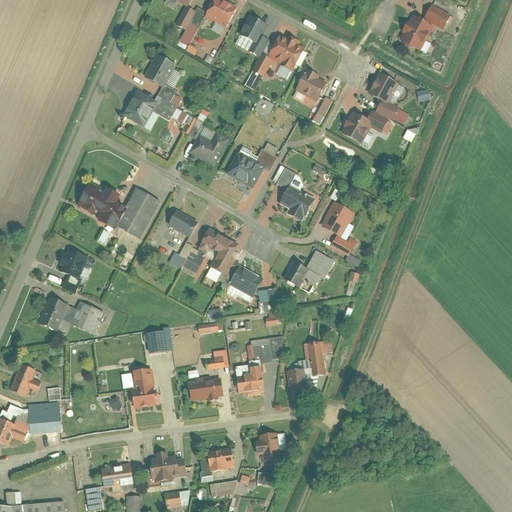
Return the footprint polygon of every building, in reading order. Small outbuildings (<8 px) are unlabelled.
[(168,0),(167,3),(179,9),(182,2),(192,7),(196,0),(168,0)] [(189,8),(178,26),(187,31),(179,45),(188,50),(190,46),(192,47),(209,18),(219,23),(215,30),(224,35),(228,29),(231,31),(243,10),(225,0),(216,0),(209,13),(201,8),(198,13),(189,8)] [(416,15),(402,43),(430,55),(435,44),(431,42),(438,26),(446,30),(454,14),(435,6),(428,20),(416,15)] [(254,16),(237,43),(262,58),(273,40),(267,36),(272,27),(254,16)] [(272,44),(248,85),(256,90),(263,77),(266,78),(276,61),(283,65),(278,74),(289,80),(294,72),(296,73),(310,49),(286,36),(279,48),(272,44)] [(176,67),(157,57),(144,80),(164,90),(176,67)] [(311,69),(299,90),(321,103),(332,84),(323,79),(324,76),(311,69)] [(385,101),(379,113),(396,122),(397,120),(405,124),(411,113),(396,105),(406,85),(384,74),(373,95),(385,101)] [(200,79),(196,90),(208,94),(212,83),(200,79)] [(420,91),(422,102),(435,100),(433,88),(420,91)] [(158,104),(138,92),(123,117),(144,129),(158,104)] [(315,122),(322,126),(336,101),(329,97),(315,122)] [(197,117),(187,135),(198,141),(191,153),(219,168),(233,141),(206,126),(213,113),(204,109),(200,118),(197,117)] [(357,111),(344,134),(366,146),(374,132),(388,140),(397,124),(376,113),(373,119),(357,111)] [(410,130),(405,140),(415,144),(419,134),(410,130)] [(245,146),(230,175),(258,190),(269,169),(273,171),(280,157),(277,156),(281,149),(271,144),(268,151),(266,150),(261,158),(254,155),(255,152),(245,146)] [(318,164),(315,170),(324,175),(327,169),(318,164)] [(283,166),(275,181),(291,190),(283,204),(293,210),(290,214),(305,222),(308,218),(310,219),(320,200),(304,192),(311,181),(283,166)] [(121,232),(123,229),(145,242),(167,204),(141,190),(131,207),(124,203),(127,197),(112,189),(109,193),(92,184),(81,206),(105,219),(103,222),(121,232)] [(338,189),(333,199),(339,202),(345,192),(338,189)] [(365,193),(361,201),(374,207),(378,199),(365,193)] [(358,214),(337,203),(324,227),(340,235),(334,248),(351,257),(348,262),(361,269),(365,261),(353,255),(360,242),(352,238),(350,241),(345,238),(348,233),(352,235),(355,228),(352,226),(358,214)] [(177,211),(168,226),(189,239),(199,224),(177,211)] [(99,241),(107,245),(113,233),(106,229),(99,241)] [(196,248),(184,270),(197,277),(208,258),(216,263),(205,283),(211,286),(214,281),(219,284),(220,281),(226,284),(246,247),(214,230),(202,251),(196,248)] [(175,261),(172,266),(179,270),(182,265),(184,266),(196,246),(190,242),(182,255),(177,253),(173,260),(175,261)] [(71,275),(65,289),(79,295),(86,281),(83,280),(92,258),(71,249),(62,271),(71,275)] [(297,261),(287,279),(313,293),(317,287),(319,288),(324,279),(328,281),(339,261),(319,250),(310,268),(297,261)] [(239,261),(224,288),(230,292),(229,295),(239,300),(241,297),(254,304),(268,280),(245,267),(246,265),(239,261)] [(363,274),(353,272),(348,296),(355,297),(358,283),(361,284),(363,274)] [(257,310),(258,315),(287,310),(283,289),(262,292),(263,302),(261,303),(262,309),(257,310)] [(177,292),(174,297),(181,300),(183,295),(177,292)] [(54,298),(41,326),(69,338),(75,326),(98,336),(108,313),(83,302),(80,309),(54,298)] [(211,311),(212,321),(225,319),(223,309),(211,311)] [(267,319),(268,327),(288,324),(286,311),(272,313),(272,319),(267,319)] [(201,326),(202,334),(225,331),(224,323),(201,326)] [(168,332),(147,336),(148,342),(152,342),(154,355),(177,352),(174,328),(168,329),(168,332)] [(252,366),(238,368),(242,395),(249,394),(249,397),(264,395),(264,392),(269,391),(266,368),(265,368),(264,364),(276,362),(276,360),(283,359),(288,337),(253,341),(253,346),(250,346),(252,366)] [(302,371),(290,373),(294,402),(315,399),(313,378),(329,376),(327,354),(337,353),(335,341),(307,344),(309,361),(301,362),(302,371)] [(51,348),(51,356),(58,357),(59,349),(51,348)] [(209,362),(210,371),(232,368),(230,351),(217,353),(218,361),(209,362)] [(133,373),(139,409),(162,406),(156,370),(151,371),(150,364),(135,366),(136,373),(133,373)] [(25,365),(13,393),(30,399),(33,391),(40,394),(44,383),(37,380),(40,372),(25,365)] [(193,381),(189,382),(193,402),(212,398),(213,403),(223,401),(222,398),(227,398),(224,379),(209,382),(208,377),(203,378),(202,370),(191,372),(193,381)] [(124,390),(134,388),(132,374),(122,376),(124,390)] [(50,389),(51,402),(64,400),(62,388),(50,389)] [(120,397),(112,401),(116,409),(118,408),(120,411),(123,409),(122,406),(124,405),(120,397)] [(5,411),(0,424),(0,443),(13,448),(17,439),(32,445),(35,436),(64,434),(62,404),(31,406),(31,410),(27,410),(14,405),(11,413),(5,411)] [(288,432),(263,436),(264,441),(258,441),(261,457),(266,456),(268,464),(288,461),(286,449),(291,448),(288,432)] [(212,460),(201,462),(205,484),(216,482),(215,474),(231,471),(231,469),(237,468),(234,447),(211,451),(212,460)] [(161,459),(153,460),(156,480),(159,480),(160,484),(164,483),(164,487),(178,486),(177,481),(179,481),(178,478),(192,476),(189,459),(182,460),(181,456),(173,457),(172,453),(160,455),(161,459)] [(112,469),(104,470),(108,489),(115,488),(116,495),(139,491),(134,462),(122,464),(121,461),(111,462),(112,469)] [(281,475),(261,473),(260,483),(279,486),(281,475)] [(241,486),(250,489),(253,479),(244,476),(241,486)] [(234,482),(212,486),(214,497),(236,493),(234,482)] [(107,509),(104,488),(89,490),(92,511),(107,509)] [(193,490),(167,494),(170,511),(185,511),(185,507),(191,506),(193,490)] [(22,505),(22,493),(7,494),(8,505),(22,505)] [(142,511),(143,498),(130,497),(129,511),(142,511)] [(0,511),(67,511),(67,503),(18,509),(0,507),(0,511)]
